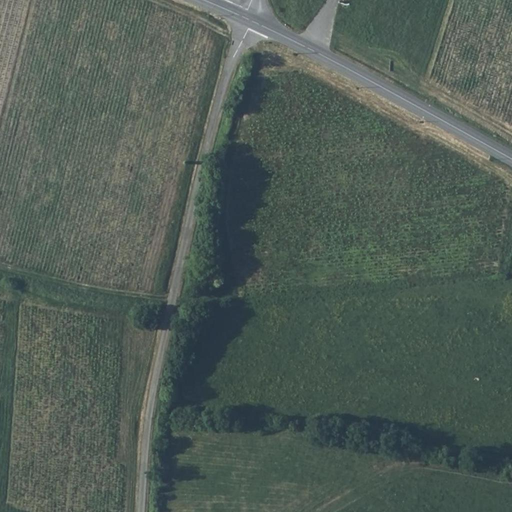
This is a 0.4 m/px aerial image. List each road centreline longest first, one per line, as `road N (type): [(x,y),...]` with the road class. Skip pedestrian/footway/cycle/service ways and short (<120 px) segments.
road 1 (residential): [(248,20),(216,108),(147,415),(140,511)]
road 2 (tertiary): [(248,20),(511,160)]
road 3 (track): [(0,267),(174,299)]
